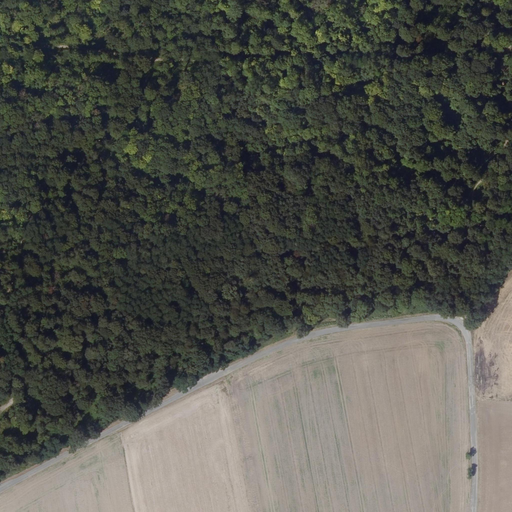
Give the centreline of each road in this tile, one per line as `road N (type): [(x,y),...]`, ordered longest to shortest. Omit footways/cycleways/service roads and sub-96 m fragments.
road 1 (unclassified): [(0,492),(295,342),(436,317),(461,324),(472,350),(476,511)]
road 2 (track): [(511,24),(414,56),(351,52),(227,70),(0,44)]
road 3 (track): [(10,397),(3,317),(27,216),(41,199),(74,192),(102,160),(106,138),(149,64)]
